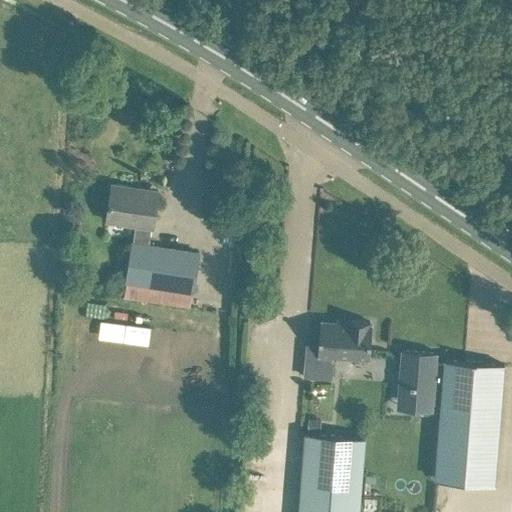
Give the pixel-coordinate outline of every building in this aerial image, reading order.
[(199,251),(191,250),(149,244),(151,226),(153,226),(158,190),(112,183),(106,220),(134,224),(132,242),(131,241),(123,295),(192,305),(199,251)] [(331,377),(332,362),(330,359),(331,354),(369,357),(372,325),(369,325),(370,321),(349,319),(348,323),(320,321),(318,345),(306,344),(304,375),(331,377)] [(168,329),(166,373),(208,374),(210,331),(168,329)] [(495,481),(504,362),(444,357),(444,362),(436,361),(437,351),(402,348),(401,359),(400,382),(415,383),(414,400),(441,402),(435,477),(495,481)] [(309,418),(308,431),(319,432),(320,419),(309,418)] [(305,432),(297,511),(358,511),(365,437),(305,432)]
